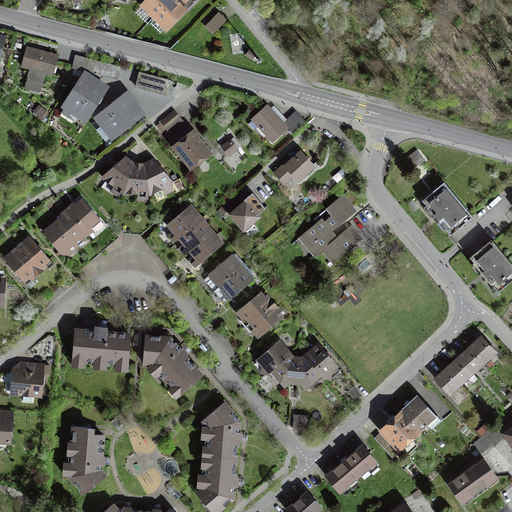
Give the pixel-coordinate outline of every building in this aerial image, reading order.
[(88,0),(71,0),(79,8),(88,0)] [(147,0),(142,6),(154,17),(170,0),(147,0)] [(186,12),(173,0),(170,0),(154,17),(168,31),(186,12)] [(180,0),(189,8),(196,0),(180,0)] [(220,12),(206,26),(213,33),(227,20),(220,12)] [(59,57),(27,49),(22,70),(53,78),(59,57)] [(256,55),(249,50),(246,55),(253,59),(256,55)] [(73,67),(85,70),(88,59),(76,56),(73,67)] [(93,71),(117,78),(120,68),(88,59),(85,70),(93,73),(93,71)] [(105,88),(80,73),(58,108),(83,123),(105,88)] [(140,73),(136,86),(166,94),(170,81),(140,73)] [(140,116),(123,93),(90,119),(107,141),(140,116)] [(272,146),(289,130),(295,138),(308,126),(296,114),(283,125),(280,122),(268,108),(251,123),(272,146)] [(175,113),(161,125),(166,130),(179,118),(175,113)] [(209,153),(187,125),(169,139),(191,167),(209,153)] [(231,140),(222,147),(229,155),(238,148),(231,140)] [(302,151),(285,167),(282,164),(271,173),(285,188),(295,178),(300,182),(317,166),(302,151)] [(135,166),(127,160),(103,181),(115,189),(111,195),(122,202),(125,196),(135,166)] [(174,184),(155,162),(145,165),(152,202),(174,193),(174,184)] [(145,165),(135,166),(125,196),(139,198),(138,204),(151,205),(152,202),(145,165)] [(475,218),(449,186),(427,204),(430,209),(429,210),(448,234),(450,233),(453,236),(475,218)] [(351,228),(339,238),(334,232),(340,227),(357,212),(342,196),(326,211),(331,218),(329,220),(325,223),(322,219),(299,240),(316,259),(321,254),(333,267),(363,241),(351,228)] [(233,199),(222,207),(225,212),(236,203),(233,199)] [(82,200),(68,210),(91,236),(104,226),(82,200)] [(263,218),(248,201),(231,217),(246,234),(263,218)] [(169,240),(171,243),(202,218),(191,205),(165,228),(173,237),(169,240)] [(62,220),(57,223),(78,248),(91,236),(68,210),(62,216),(62,220)] [(181,252),(183,254),(212,230),(202,218),(171,243),(173,246),(178,242),(185,249),(181,252)] [(70,258),(78,248),(57,223),(45,232),(46,239),(63,258),(70,258)] [(225,245),(212,230),(183,254),(184,256),(188,252),(197,262),(193,265),(197,269),(225,245)] [(30,238),(18,249),(39,274),(52,263),(30,238)] [(511,282),(511,260),(497,243),(476,260),(480,265),(477,267),(495,290),(498,287),(501,291),(511,282)] [(26,285),(39,274),(18,249),(5,260),(26,285)] [(204,279),(214,291),(242,267),(232,255),(204,279)] [(253,279),(242,267),(214,291),(224,303),(253,279)] [(0,308),(5,309),(8,279),(0,278),(0,308)] [(249,323),(274,302),(264,290),(235,314),(242,322),(245,319),(249,323)] [(274,302),(249,323),(254,330),(251,333),(258,340),(283,318),(280,315),(283,312),(274,302)] [(133,336),(77,331),(72,368),(87,369),(87,364),(94,364),(94,370),(109,372),(109,367),(116,368),(116,372),(130,373),(133,336)] [(173,337),(147,336),(143,368),(147,368),(157,380),(161,377),(171,389),(169,392),(178,401),(206,377),(173,337)] [(499,356),(484,339),(472,349),(488,366),(499,356)] [(270,372),(290,354),(281,342),(257,361),(263,368),(263,375),(270,372)] [(319,346),(306,356),(321,376),(333,381),(333,374),(341,368),(319,346)] [(488,366),(472,349),(461,360),(476,377),(488,366)] [(295,385),(297,358),(293,357),(290,354),(270,372),(282,384),(286,390),(291,385),(295,385)] [(312,387),(321,376),(306,356),(304,358),(297,358),(295,385),(302,386),(307,392),(312,387)] [(476,377),(461,360),(449,370),(464,387),(476,377)] [(43,398),(46,366),(19,364),(19,369),(13,369),(11,395),(43,398)] [(464,387),(449,370),(437,381),(452,398),(464,387)] [(425,397),(405,414),(425,436),(444,420),(425,397)] [(205,446),(204,457),(240,460),(244,422),(227,402),(203,422),(206,427),(205,427),(203,441),(209,441),(209,446),(205,446)] [(16,412),(0,410),(0,446),(12,448),(16,412)] [(405,414),(386,430),(406,453),(425,436),(405,414)] [(309,416),(300,415),(299,423),(308,424),(309,416)] [(494,425),(483,435),(492,445),(503,435),(494,425)] [(69,476),(84,497),(108,476),(103,470),(105,436),(97,435),(97,429),(72,428),(72,442),(68,442),(67,457),(73,457),(73,463),(65,463),(65,476),(69,476)] [(380,433),(375,438),(374,439),(392,459),(398,453),(380,433)] [(483,435),(472,445),(481,455),(492,445),(483,435)] [(366,448),(328,480),(342,495),(379,464),(366,448)] [(223,511),(237,500),(240,460),(204,457),(203,470),(209,470),(209,475),(199,475),(198,489),(201,489),(197,494),(212,511),(223,511)] [(502,483),(488,462),(453,487),(467,507),(502,483)] [(311,494),(289,511),(321,511),(324,509),(311,494)]
